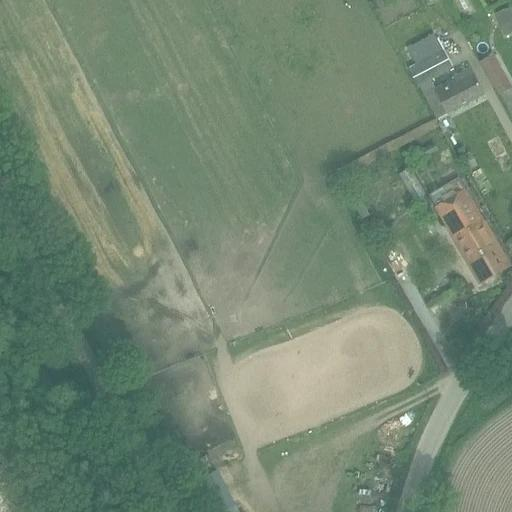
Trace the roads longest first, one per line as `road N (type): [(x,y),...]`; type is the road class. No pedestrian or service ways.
road 1 (track): [(170,511),(0,198)]
road 2 (unclassified): [(411,511),(441,419),(511,318)]
